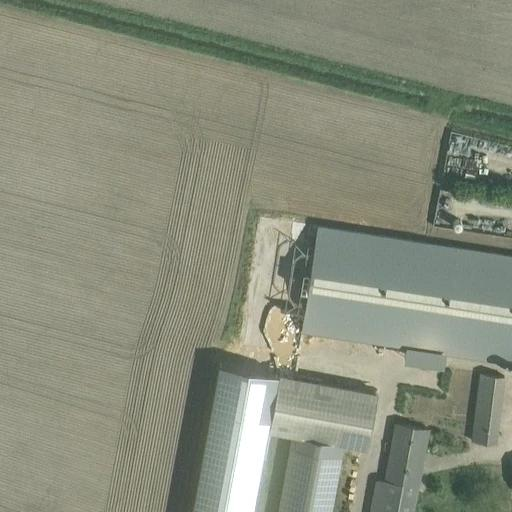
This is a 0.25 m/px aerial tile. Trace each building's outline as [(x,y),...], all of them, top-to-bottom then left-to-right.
[(511,256),(316,226),(301,330),(511,362),(511,256)] [(250,511),(266,429),(276,373),(219,363),(191,511),(250,511)] [(495,442),(505,374),(479,370),(469,438),(495,442)] [(291,434),(275,511),(330,511),(344,443),(366,448),(377,391),(276,373),(266,429),(291,434)] [(413,511),(429,429),(394,422),(383,480),(375,478),(369,511),(413,511)]
